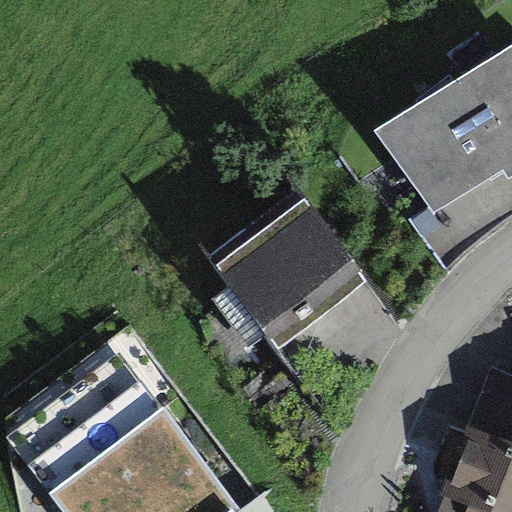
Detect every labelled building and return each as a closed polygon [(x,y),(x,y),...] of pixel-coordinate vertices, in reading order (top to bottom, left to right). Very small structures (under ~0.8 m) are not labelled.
[(511,63),(502,50),(361,146),(415,226),(511,159),(511,63)] [(381,305),(303,199),(196,278),(273,383),(381,305)] [(248,511),(126,330),(88,355),(101,374),(20,428),(75,511),(248,511)] [(511,399),(510,399),(484,464),(511,475),(511,399)] [(511,511),(511,475),(484,464),(452,452),(428,511),(511,511)]
